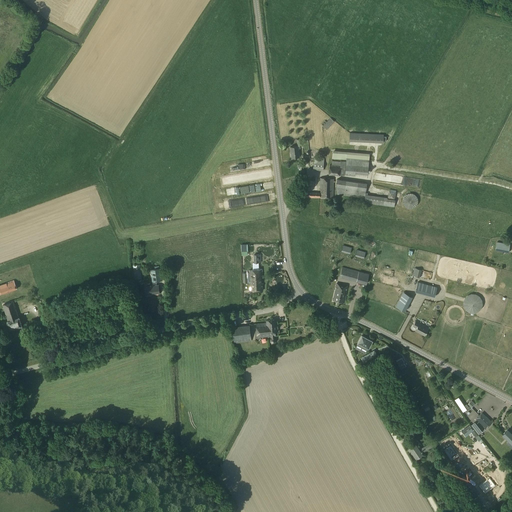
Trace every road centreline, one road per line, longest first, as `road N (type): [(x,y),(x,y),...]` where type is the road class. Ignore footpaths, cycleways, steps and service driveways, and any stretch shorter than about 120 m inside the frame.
road 1 (unclassified): [(0,380),(181,326),(264,312),(302,292)]
road 2 (tertiary): [(302,292),(287,259),(258,0)]
road 3 (unclassified): [(335,311),(350,358),(438,511)]
road 4 (tertiary): [(511,400),(335,311)]
